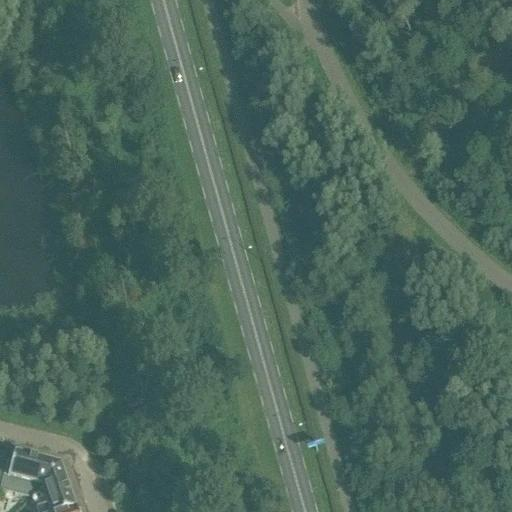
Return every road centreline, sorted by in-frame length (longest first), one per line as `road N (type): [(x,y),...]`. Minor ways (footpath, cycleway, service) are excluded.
road 1 (secondary): [(306,511),(160,0)]
road 2 (unclassified): [(306,0),(371,141),(455,245),(511,284)]
road 3 (residential): [(108,511),(95,481),(59,447),(0,432)]
